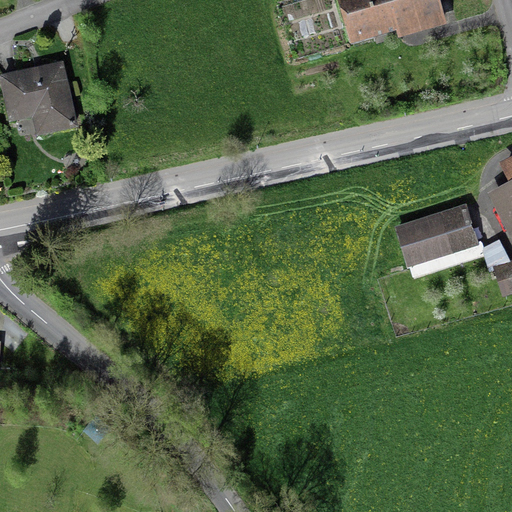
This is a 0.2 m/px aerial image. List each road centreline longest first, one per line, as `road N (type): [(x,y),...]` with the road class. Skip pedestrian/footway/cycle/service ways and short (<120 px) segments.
road 1 (tertiary): [(0,227),(511,113)]
road 2 (tertiary): [(0,274),(68,343),(148,406),(233,511)]
